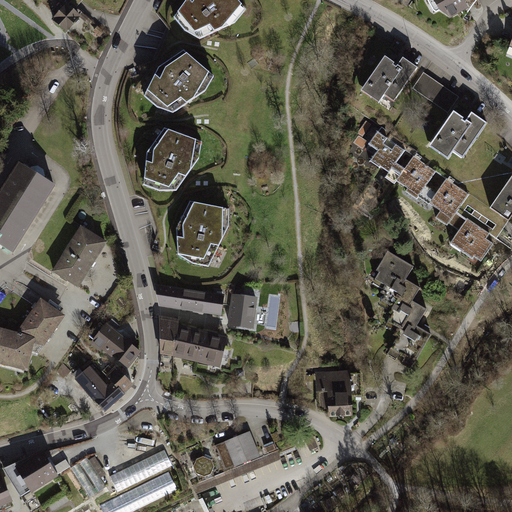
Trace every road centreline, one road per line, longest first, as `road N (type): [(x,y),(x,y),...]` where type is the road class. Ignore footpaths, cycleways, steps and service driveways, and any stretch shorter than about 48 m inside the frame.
road 1 (tertiary): [(143,396),(153,332),(101,124),(103,89),(142,0)]
road 2 (residential): [(143,396),(194,411),(288,415),(357,450)]
road 3 (tertiary): [(0,454),(117,419),(143,396)]
road 4 (residential): [(455,64),(347,0)]
